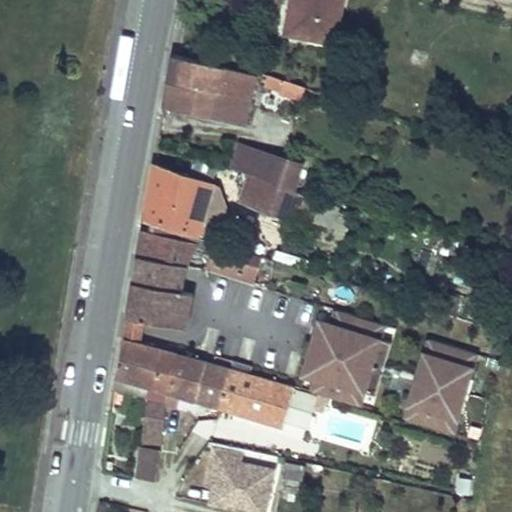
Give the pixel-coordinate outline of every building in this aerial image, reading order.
[(305,7),(300,36),(334,43),(342,0),(292,0),(291,5),(305,7)] [(286,33),(300,36),(305,7),(291,5),(286,33)] [(257,74),(179,57),(174,56),(165,108),(244,125),(257,74)] [(300,101),(305,90),(292,86),(264,74),(260,85),(300,101)] [(295,188),(302,164),(233,141),(224,166),(248,174),(279,183),(295,188)] [(299,190),(307,167),(302,164),(295,188),(299,190)] [(196,233),(214,239),(223,210),(217,185),(213,184),(214,183),(155,165),(145,218),(155,221),(196,233)] [(277,189),(279,183),(248,174),(238,200),(304,224),(312,200),(277,189)] [(261,254),(196,234),(196,233),(155,221),(153,232),(143,230),(139,256),(184,265),(187,265),(195,247),(212,251),(207,268),(253,282),(261,254)] [(182,275),(184,265),(139,256),(129,317),(208,331),(214,299),(206,298),(210,280),(182,275)] [(270,319),(285,302),(247,291),(241,310),(270,319)] [(376,393),(392,338),(379,335),(383,322),(336,307),(332,322),(320,318),(305,372),(317,376),(312,390),(316,391),(325,394),(360,404),(364,389),(376,393)] [(453,404),(462,372),(469,374),(476,351),(428,336),(406,416),(454,430),(460,407),(453,404)] [(168,392),(179,355),(125,340),(119,378),(126,380),(168,392)] [(221,407),(232,370),(179,355),(168,392),(221,407)] [(315,394),(232,370),(221,407),(282,424),(283,419),(307,425),(312,405),(322,408),(325,394),(316,391),(315,394)] [(460,407),(469,374),(462,372),(453,404),(460,407)] [(147,403),(166,405),(167,394),(168,392),(126,380),(124,392),(147,398),(147,403)] [(147,403),(142,446),(146,446),(145,458),(140,457),(137,476),(156,479),(160,449),(166,405),(147,403)] [(206,484),(214,486),(220,456),(242,461),(244,453),(214,446),(206,484)] [(214,486),(211,503),(251,511),(265,511),(275,468),(242,461),(220,456),(214,486)] [(283,475),(302,480),(305,465),(286,461),(283,475)]
